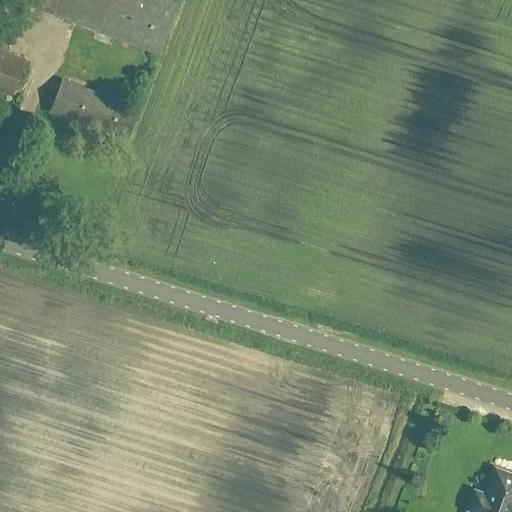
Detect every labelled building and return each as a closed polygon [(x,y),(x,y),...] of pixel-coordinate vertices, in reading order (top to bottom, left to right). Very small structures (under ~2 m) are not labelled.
[(52,17),(159,57),(180,4),(169,0),(13,0),(53,15),(52,17)] [(0,89),(1,90),(14,94),(26,60),(8,54),(14,37),(0,31),(0,89)] [(74,45),(70,64),(101,70),(105,52),(74,45)] [(128,141),(140,109),(63,80),(51,112),(128,141)] [(492,493),(491,497),(475,492),(469,510),(474,511),(511,511),(511,475),(503,472),(493,477),(489,488),(492,493)]
